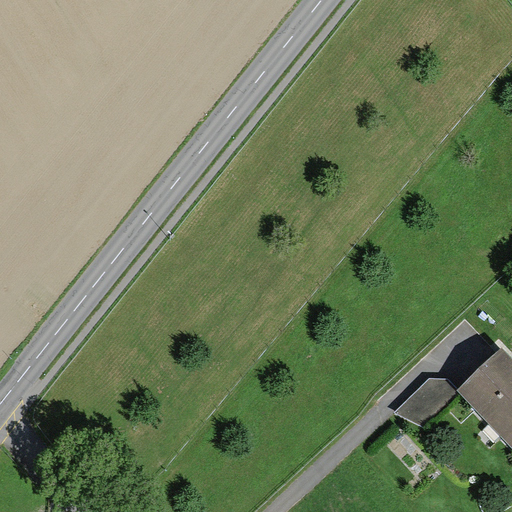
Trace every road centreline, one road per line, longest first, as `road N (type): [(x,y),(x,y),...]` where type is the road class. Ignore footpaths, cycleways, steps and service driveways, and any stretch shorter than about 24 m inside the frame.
road 1 (tertiary): [(0,404),(321,0)]
road 2 (residential): [(463,333),(270,511)]
road 3 (residential): [(92,511),(0,412)]
